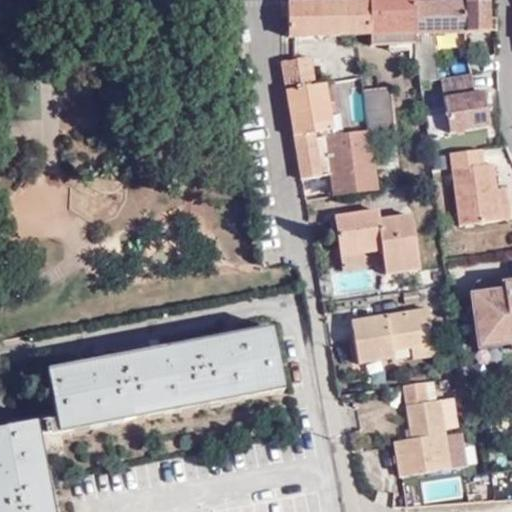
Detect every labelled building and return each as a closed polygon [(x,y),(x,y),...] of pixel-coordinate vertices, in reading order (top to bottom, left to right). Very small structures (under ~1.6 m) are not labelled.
[(415,5),(415,0),(370,0),(370,3),(371,37),(371,46),(416,45),(416,35),(415,5)] [(371,37),(370,3),(350,3),(286,5),(287,38),(348,37),(356,38),(371,37)] [(477,4),(465,4),(465,34),(492,34),(492,32),(491,18),(491,3),(477,4)] [(465,34),(465,4),(440,4),(415,5),(416,35),(435,35),(465,34)] [(435,35),(416,35),(416,45),(417,61),(419,76),(439,73),(435,35)] [(230,83),(225,52),(194,56),(200,87),(230,83)] [(308,60),(281,65),(301,181),(334,176),(337,198),(378,191),(370,133),(327,139),(320,86),(312,87),(308,60)] [(441,78),(443,98),(473,94),(471,75),(441,78)] [(370,132),(370,133),(396,129),(392,88),(365,91),(370,132)] [(443,98),(448,132),(488,127),(483,93),(473,94),(443,98)] [(458,228),(500,223),(496,191),(492,168),(483,168),(481,153),(449,157),(458,228)] [(496,191),(500,223),(508,223),(505,190),(496,191)] [(339,258),(362,255),(382,252),(386,276),(419,271),(410,218),(380,222),(378,214),(334,220),(339,258)] [(365,269),(362,255),(339,258),(341,271),(365,269)] [(508,289),(507,279),(506,276),(483,279),(482,280),(480,280),(479,281),(478,282),(477,283),(476,284),(475,285),(474,287),(473,288),(473,289),(473,290),(472,293),(508,289)] [(508,289),(472,293),(479,350),(511,345),(511,277),(507,279),(508,289)] [(410,350),(432,346),(426,311),(350,324),(356,366),(392,360),(390,353),(410,350)] [(47,371),(57,423),(59,436),(283,395),(270,330),(47,371)] [(434,358),(432,346),(410,350),(412,361),(434,358)] [(429,405),(425,383),(406,386),(414,441),(397,443),(402,478),(452,471),(446,433),(441,404),(429,405)] [(441,404),(446,433),(460,431),(456,401),(441,404)] [(59,436),(57,423),(39,426),(41,440),(59,436)] [(54,511),(41,440),(39,426),(0,432),(0,511),(54,511)] [(490,498),(488,480),(470,482),(472,501),(490,498)]
